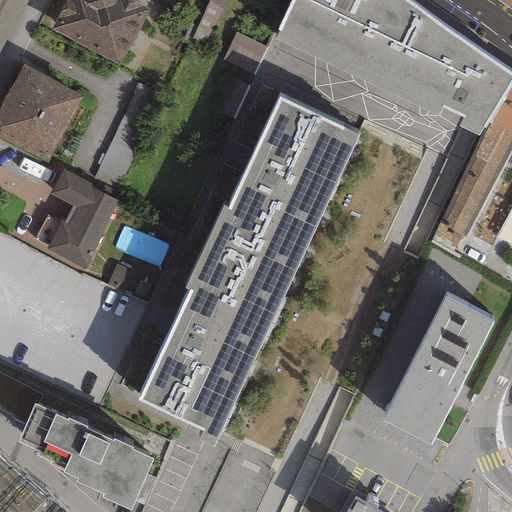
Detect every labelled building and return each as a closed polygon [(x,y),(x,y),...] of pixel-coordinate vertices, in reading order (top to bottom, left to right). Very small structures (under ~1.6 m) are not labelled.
[(119,65),(148,10),(130,0),(67,0),(52,29),(119,65)] [(204,47),(230,0),(209,0),(209,2),(191,40),(204,47)] [(511,85),(511,74),(409,0),(291,0),(274,38),(438,116),(443,107),(464,117),(459,127),(478,136),(486,121),(490,122),(511,85)] [(267,47),(235,32),(222,60),(253,75),(267,47)] [(0,138),(46,163),(82,97),(23,65),(0,106),(0,138)] [(249,85),(232,78),(217,110),(234,118),(249,85)] [(165,97),(137,83),(93,178),(120,191),(165,97)] [(511,85),(490,122),(511,134),(511,85)] [(358,135),(279,99),(229,209),(222,206),(201,251),(286,291),(358,135)] [(511,146),(511,134),(490,122),(438,223),(465,237),(511,146)] [(83,269),(118,202),(89,187),(91,184),(62,169),(50,193),(73,205),(64,222),(60,220),(45,249),(83,269)] [(511,206),(494,240),(511,250),(511,206)] [(212,446),(286,291),(201,251),(184,288),(189,290),(138,399),(204,430),(199,440),(212,446)] [(493,322),(445,298),(382,421),(430,445),(493,322)] [(37,407),(43,396),(0,373),(0,407),(0,410),(11,415),(10,418),(25,425),(34,405),(37,407)] [(145,475),(152,460),(131,450),(132,448),(113,439),(111,442),(86,430),(87,427),(67,418),(66,420),(37,407),(34,405),(25,425),(17,442),(38,452),(36,456),(50,462),(49,465),(63,471),(62,472),(77,479),(75,482),(102,495),(101,497),(131,511),(135,502),(143,505),(154,479),(145,475)] [(379,511),(375,510),(377,506),(368,501),(366,504),(354,498),(346,511),(379,511)]
